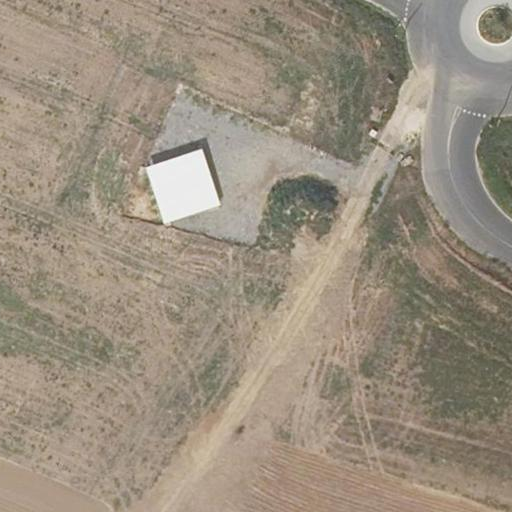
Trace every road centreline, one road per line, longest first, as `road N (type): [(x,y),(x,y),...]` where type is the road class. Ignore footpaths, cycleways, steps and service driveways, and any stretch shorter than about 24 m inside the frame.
road 1 (track): [(166,511),(294,323),(422,82),(456,60)]
road 2 (tertiary): [(483,76),(460,106),(463,183),(511,240)]
